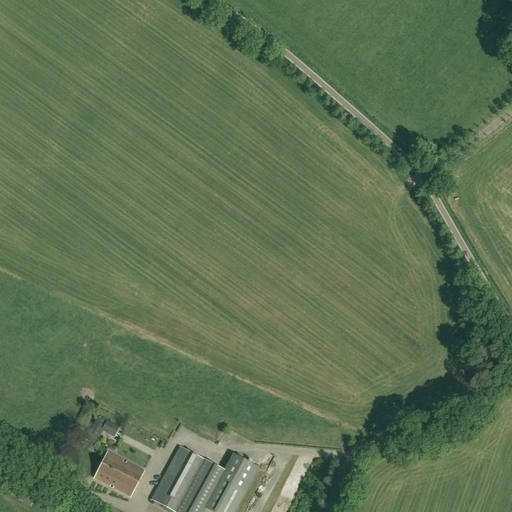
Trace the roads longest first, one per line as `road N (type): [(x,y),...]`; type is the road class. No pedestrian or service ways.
road 1 (unclassified): [(511,324),(424,180),(398,152),(206,0)]
road 2 (track): [(327,511),(346,465),(369,443),(511,372)]
road 3 (track): [(143,511),(77,492),(0,454)]
